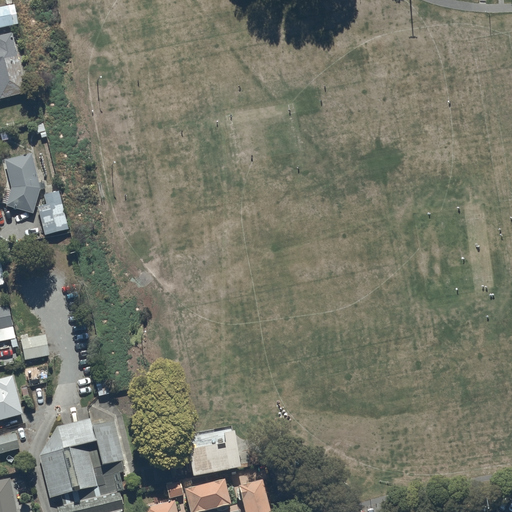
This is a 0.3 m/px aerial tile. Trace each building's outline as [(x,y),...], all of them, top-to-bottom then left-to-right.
[(14,6),(0,9),(0,29),(14,26),(13,23),(17,22),(14,6)] [(12,34),(0,37),(0,101),(27,95),(12,34)] [(28,105),(5,110),(7,119),(30,114),(28,105)] [(32,155),(5,162),(12,191),(6,208),(33,216),(41,189),(32,155)] [(59,193),(44,197),(47,206),(38,208),(45,238),(69,232),(59,193)] [(9,307),(0,308),(0,351),(8,349),(7,342),(11,341),(13,349),(18,348),(16,340),(15,340),(9,307)] [(36,317),(17,321),(19,330),(38,326),(36,317)] [(21,340),(25,362),(50,358),(46,336),(21,340)] [(0,422),(24,416),(13,378),(0,381),(0,422)] [(103,415),(58,427),(39,459),(51,511),(124,511),(120,494),(125,492),(121,478),(124,477),(122,466),(128,465),(116,420),(105,423),(103,415)] [(231,415),(184,426),(191,458),(238,448),(231,415)] [(20,451),(15,436),(0,439),(0,453),(1,456),(20,451)] [(174,477),(181,506),(227,495),(220,465),(174,477)] [(264,511),(255,474),(234,480),(242,511),(264,511)] [(17,511),(11,479),(0,481),(0,511),(17,511)] [(181,511),(176,493),(144,502),(146,511),(181,511)]
